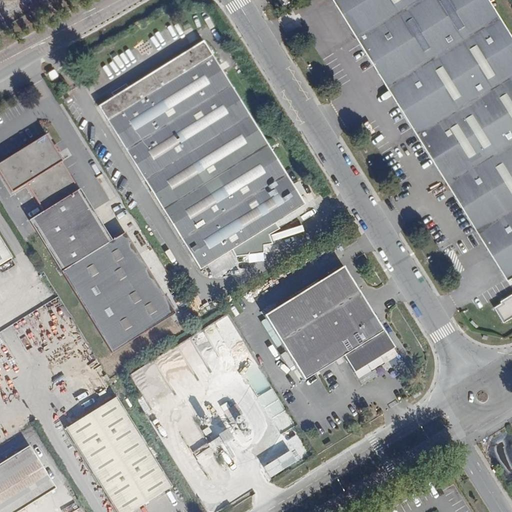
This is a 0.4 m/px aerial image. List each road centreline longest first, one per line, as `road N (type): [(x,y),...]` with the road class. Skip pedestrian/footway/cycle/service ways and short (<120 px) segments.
road 1 (unclassified): [(236,0),(477,386)]
road 2 (unknown): [(246,468),(262,435),(234,384),(221,380),(180,402),(168,429),(198,479),(209,487),(230,478)]
road 3 (tertiary): [(477,386),(277,511)]
road 4 (unknown): [(383,236),(255,315),(255,331),(289,387)]
road 5 (unknown): [(259,37),(311,17),(364,92),(309,117)]
road 6 (tertiary): [(322,511),(489,407)]
road 7 (unknown): [(101,511),(6,356)]
road 8 (unknown): [(27,56),(105,201)]
road 9 (tertiary): [(0,72),(124,0)]
